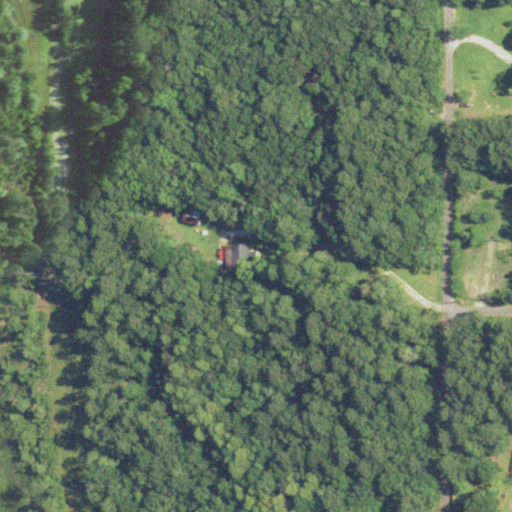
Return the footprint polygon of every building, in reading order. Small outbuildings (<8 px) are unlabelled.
[(186,223),(189,210),(204,214),(201,227),(186,223)] [(496,242),(511,241),(511,251),(496,251),(496,242)] [(187,247),(196,246),(196,254),(187,254),(187,247)] [(260,253),(261,263),(255,264),(255,273),(229,274),(228,248),(254,246),(254,253),(260,253)] [(391,511),(392,497),(411,498),(410,511),(391,511)]
